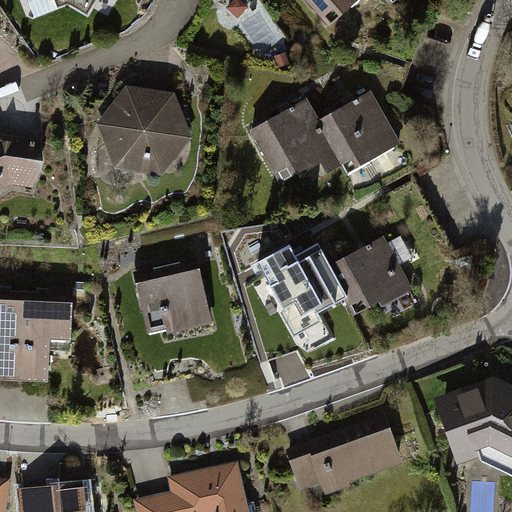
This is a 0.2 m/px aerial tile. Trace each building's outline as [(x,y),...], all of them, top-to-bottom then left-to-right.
[(31,0),(37,14),(69,1),(88,11),(93,0),(31,0)] [(309,0),(331,25),(360,0),(391,0),(392,1),(393,0),(309,0)] [(128,91),(102,124),(117,166),(164,173),(191,140),(174,96),(128,91)] [(306,104),(256,132),(283,179),(323,156),(329,166),(342,159),(348,169),(394,142),(369,97),(318,126),(306,104)] [(0,194),(8,185),(32,190),(41,142),(0,134),(0,194)] [(383,237),(329,266),(347,298),(353,309),(378,296),(383,305),(410,290),(397,266),(413,258),(401,237),(387,245),(383,237)] [(318,313),(347,298),(329,266),(318,245),(297,257),(290,245),(258,263),(295,330),(320,317),(318,313)] [(207,273),(151,286),(163,340),(220,327),(207,273)] [(0,291),(0,378),(50,381),(52,340),(72,341),(74,295),(0,291)] [(511,389),(493,381),(437,400),(458,463),(481,455),(511,472),(511,389)] [(384,418),(292,451),(305,485),(323,479),(327,489),(400,462),(384,418)] [(175,495),(139,503),(140,511),(247,511),(237,465),(172,479),(175,495)] [(0,486),(0,511),(8,511),(12,488),(0,486)] [(91,511),(90,490),(23,497),(24,511),(91,511)]
